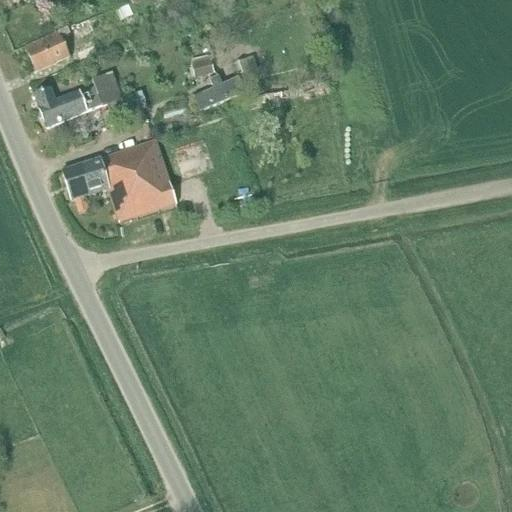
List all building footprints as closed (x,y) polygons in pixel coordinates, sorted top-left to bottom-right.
[(117,0),(121,10),(147,0),(117,0)] [(208,0),(187,0),(194,18),(212,11),(223,8),(219,0),(212,0),(209,2),(208,0)] [(333,1),(320,2),(320,16),(334,16),(333,1)] [(170,10),(139,22),(146,37),(176,24),(170,10)] [(89,21),(75,27),(81,40),(94,34),(89,21)] [(57,35),(26,48),(37,72),(68,59),(60,41),(70,36),(67,29),(57,34),(57,35)] [(81,62),(98,57),(98,55),(92,40),(82,44),(84,48),(76,51),(81,62)] [(211,61),(191,65),(195,80),(214,76),(211,61)] [(246,61),(239,64),(243,76),(250,74),(246,61)] [(129,121),(113,77),(112,75),(92,82),(95,90),(56,105),(51,91),(34,97),(47,130),(102,109),(102,110),(108,108),(115,126),(129,121)] [(225,97),(222,98),(225,109),(229,108),(231,114),(242,110),(237,93),(225,95),(225,97)] [(84,199),(109,191),(120,226),(176,208),(156,143),(61,173),(71,203),(75,202),(79,215),(88,212),(84,199)]
